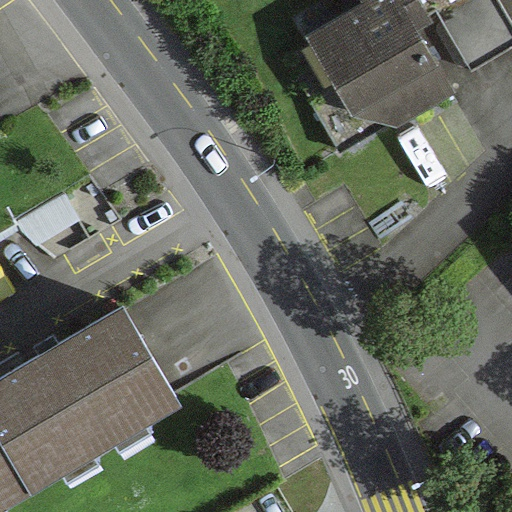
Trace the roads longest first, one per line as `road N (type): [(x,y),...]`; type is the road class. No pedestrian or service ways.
road 1 (tertiary): [(391,511),(327,353),(228,175),(93,0)]
road 2 (unknown): [(197,214),(0,319)]
